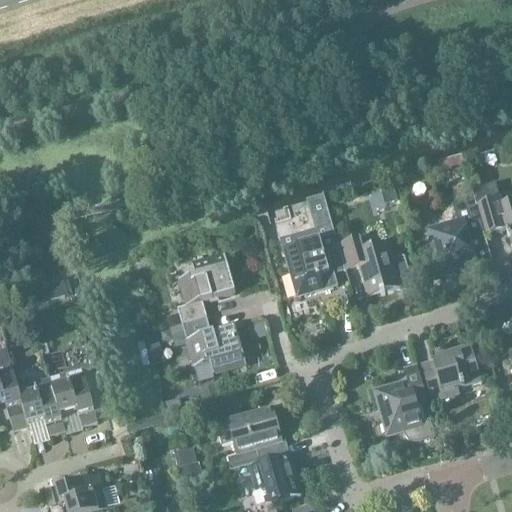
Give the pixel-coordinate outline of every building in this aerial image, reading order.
[(495,186),(472,192),(475,203),(485,237),(508,231),(511,246),(511,205),(502,208),(495,186)] [(459,223),(427,232),(441,278),(477,268),(471,244),(486,240),(485,237),(475,203),(455,209),(459,223)] [(310,211),(312,220),(324,217),(322,208),(310,211)] [(335,238),(284,252),(291,277),(299,275),(305,298),(334,290),(330,278),(346,273),(338,247),(335,238)] [(360,241),(338,247),(346,273),(361,269),(369,298),(381,295),(382,297),(385,296),(385,294),(388,293),(388,295),(413,288),(404,259),(393,262),(388,245),(363,252),(360,241)] [(187,309),(178,311),(179,316),(182,328),(207,321),(203,305),(236,296),(225,258),(192,267),(195,278),(179,283),(187,309)] [(182,328),(171,331),(177,351),(188,348),(195,371),(210,366),(214,377),(247,368),(236,330),(212,336),(207,321),(182,328)] [(439,363),(422,368),(432,404),(459,397),(457,391),(481,384),(470,348),(438,357),(439,363)] [(0,409),(5,408),(13,435),(29,431),(28,427),(17,391),(18,391),(10,365),(7,353),(0,354),(0,409)] [(387,440),(405,435),(407,439),(410,442),(413,444),(417,444),(421,444),(434,440),(430,424),(421,426),(415,405),(427,401),(417,369),(405,373),(408,384),(374,394),(387,440)] [(81,373),(48,382),(59,419),(74,414),(79,431),(96,427),(81,373)] [(18,391),(17,391),(28,427),(43,423),(48,441),(65,436),(59,419),(48,382),(18,391)] [(234,445),(238,458),(228,461),(231,472),(260,464),(289,456),(286,443),(282,444),(272,411),(228,423),(216,427),(222,449),(234,445)] [(250,471),(256,494),(262,492),(267,508),(301,497),(296,480),(295,481),(289,460),(250,471)] [(48,510),(65,505),(66,511),(107,511),(97,479),(44,495),(48,510)]
